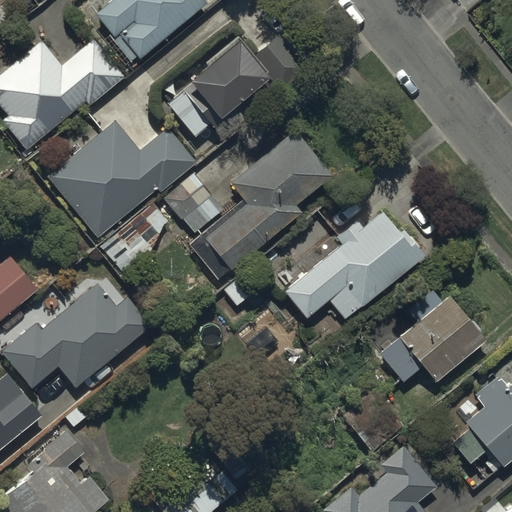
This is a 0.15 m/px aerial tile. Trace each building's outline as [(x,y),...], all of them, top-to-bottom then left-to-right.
[(111,0),(95,14),(102,24),(94,30),(128,71),(207,4),(203,0),(111,0)] [(243,36),(194,78),(203,88),(174,113),(202,146),(274,84),(287,98),(316,73),(286,38),(263,58),(243,36)] [(0,124),(25,153),(85,102),(89,107),(125,76),(93,39),(62,65),(42,40),(0,75),(0,109),(7,117),(0,122),(0,124)] [(159,194),(197,163),(169,129),(141,152),(116,122),(47,178),(97,239),(156,190),(159,194)] [(336,190),(291,136),(227,189),(244,210),(201,246),(228,278),(336,190)] [(194,176),(165,201),(196,239),(226,214),(194,176)] [(397,237),(379,215),(360,232),(354,225),(334,243),(340,250),(283,298),(303,322),(325,304),(345,326),(423,260),(400,234),(397,237)] [(0,320),(36,290),(8,258),(0,264),(0,320)] [(256,291),(243,275),(223,293),(236,308),(256,291)] [(155,325),(132,297),(115,311),(94,287),(40,333),(34,327),(0,355),(31,392),(58,370),(76,391),(155,325)] [(487,345),(449,300),(443,305),(433,293),(408,315),(417,326),(379,358),(405,389),(424,372),(437,387),(487,345)] [(67,413),(44,384),(20,402),(0,377),(0,467),(60,421),(67,430),(84,417),(75,406),(67,413)] [(500,478),(511,467),(511,390),(511,391),(502,381),(480,400),(489,410),(471,425),(475,430),(457,446),(474,467),(487,455),(497,466),(493,470),(500,478)] [(246,462),(221,429),(206,440),(231,473),(246,462)] [(84,463),(64,438),(20,473),(27,482),(0,504),(0,511),(105,511),(108,509),(89,486),(81,492),(68,476),(84,463)] [(348,489),(321,511),(320,511),(421,511),(415,504),(434,488),(431,485),(434,482),(418,463),(415,465),(402,448),(380,467),(386,474),(356,498),(348,489)] [(218,511),(238,495),(222,476),(208,488),(200,480),(172,504),(162,493),(150,504),(157,511),(218,511)]
